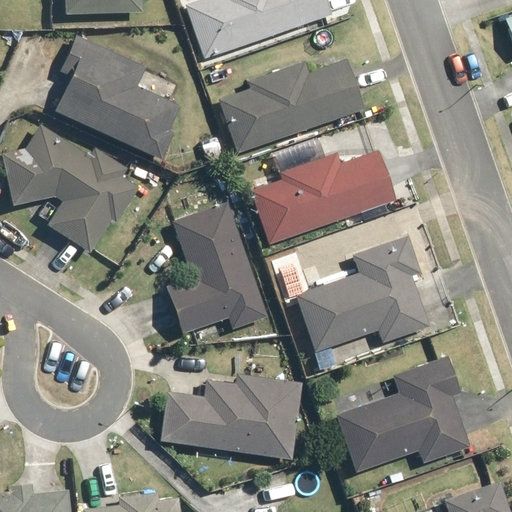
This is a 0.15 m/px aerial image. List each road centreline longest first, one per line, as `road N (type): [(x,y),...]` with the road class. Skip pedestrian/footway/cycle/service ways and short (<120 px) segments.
road 1 (residential): [(15,295),(102,348),(115,371),(114,395),(100,416),(75,426),(49,424),(23,394),(20,323)]
road 2 (residential): [(511,282),(413,0)]
